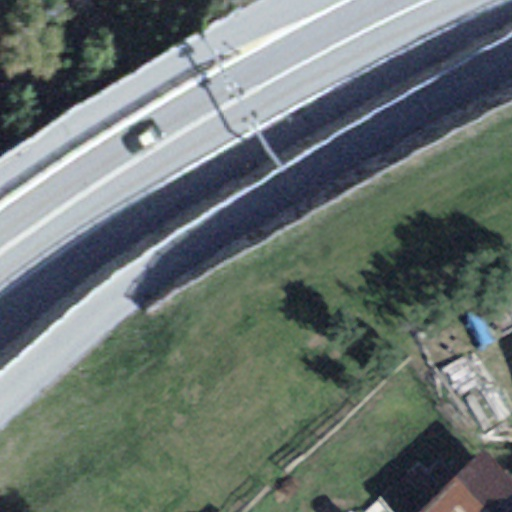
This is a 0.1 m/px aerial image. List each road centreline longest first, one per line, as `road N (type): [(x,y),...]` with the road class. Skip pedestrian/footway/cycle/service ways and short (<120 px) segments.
road 1 (unclassified): [(0,400),(159,267),(407,108),(511,56)]
road 2 (secondary): [(427,0),(150,150),(0,253)]
road 3 (unclassified): [(301,0),(108,100),(0,173)]
